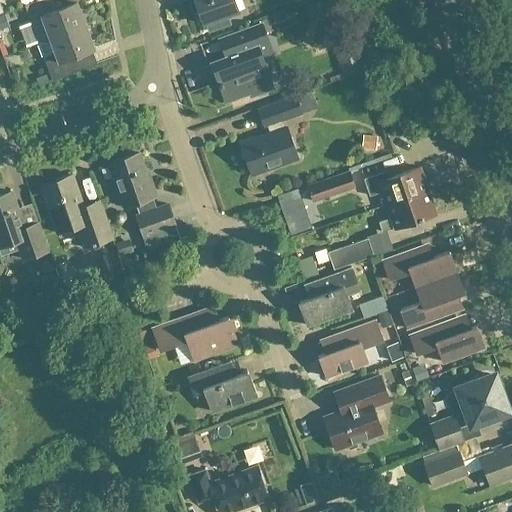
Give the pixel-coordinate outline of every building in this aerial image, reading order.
[(47,0),(39,0),(34,2),(23,6),(31,29),(37,44),(82,27),(74,4),(52,12),(47,0)] [(188,0),(193,12),(197,10),(202,24),(205,23),(208,31),(229,24),(226,16),(236,12),(231,0),(188,0)] [(338,0),(324,0),(303,8),(312,30),(345,17),(338,0)] [(273,23),(274,24),(286,21),(284,13),(271,17),(273,23)] [(256,23),(257,26),(226,37),(232,55),(212,62),(220,82),(217,83),(225,104),(246,96),(248,101),(272,92),(256,47),(267,43),(264,35),(269,33),(266,25),(269,24),(267,19),(256,23)] [(42,58),(48,75),(34,81),(38,88),(52,83),(51,81),(74,72),(69,58),(91,50),(82,27),(37,44),(42,58)] [(334,57),(342,78),(364,70),(356,49),(334,57)] [(306,93),(294,97),(256,110),(262,127),(265,126),(267,134),(239,144),(250,176),(296,159),(284,127),(283,128),(280,121),(300,114),(300,115),(312,111),(306,93)] [(376,139),(362,136),(360,151),(375,153),(376,139)] [(178,241),(173,226),(165,205),(154,209),(150,197),(154,196),(148,178),(145,179),(137,154),(106,165),(122,209),(133,205),(136,215),(133,216),(146,252),(178,241)] [(417,167),(390,177),(388,172),(363,180),(365,187),(368,197),(381,193),(385,205),(426,191),(417,167)] [(348,172),(306,187),(311,203),(353,188),(348,172)] [(38,187),(55,234),(75,227),(82,249),(109,240),(98,208),(84,213),(71,176),(38,187)] [(426,191),(385,205),(390,219),(377,223),(380,233),(392,229),(392,230),(434,215),(426,191)] [(0,195),(0,246),(14,241),(21,261),(46,252),(36,223),(22,228),(10,192),(0,195)] [(290,214),(291,226),(333,221),(331,209),(290,214)] [(326,254),(332,271),(372,258),(366,240),(326,254)] [(129,245),(117,249),(119,257),(132,252),(129,245)] [(414,288),(455,274),(447,252),(428,260),(423,246),(381,262),(388,281),(408,274),(414,288)] [(317,276),(310,258),(296,262),(303,281),(317,276)] [(68,276),(63,264),(55,267),(59,279),(68,276)] [(350,269),(334,274),(303,286),(307,298),(296,302),(305,327),(350,311),(344,296),(358,291),(350,269)] [(455,274),(414,288),(419,303),(398,311),(406,330),(448,315),(443,301),(463,294),(455,274)] [(35,291),(52,285),(50,279),(33,285),(35,291)] [(380,297),(373,299),(378,314),(386,311),(380,297)] [(196,312),(149,329),(157,351),(184,342),(191,361),(235,346),(225,318),(201,326),(196,312)] [(336,350),(316,357),(324,379),(365,364),(360,349),(381,342),(374,321),(331,337),(336,350)] [(450,321),(408,336),(415,356),(436,348),(441,364),(483,348),(475,327),(455,334),(450,321)] [(144,331),(137,334),(141,345),(148,343),(144,331)] [(385,348),(390,363),(402,358),(397,343),(385,348)] [(152,344),(143,347),(147,360),(157,357),(152,344)] [(201,392),(209,413),(254,398),(245,372),(232,376),(228,364),(185,379),(191,395),(201,392)] [(423,365),(411,370),(415,382),(427,377),(423,365)] [(465,412),(452,417),(429,426),(438,451),(462,443),(458,430),(506,412),(493,377),(457,391),(465,412)] [(387,402),(378,378),(332,394),(339,413),(321,419),(333,452),(380,435),(370,408),(387,402)] [(192,435),(161,446),(169,470),(201,458),(192,435)] [(511,445),(479,458),(490,487),(511,478),(511,479),(511,445)] [(458,452),(422,465),(431,490),(467,476),(458,452)] [(205,470),(188,476),(198,503),(214,498),(218,511),(231,511),(267,499),(256,467),(210,483),(205,470)] [(383,492),(406,484),(400,468),(377,476),(383,492)] [(366,479),(331,491),(330,490),(318,495),(322,504),(333,501),(344,496),(346,502),(370,493),(366,479)] [(309,482),(298,486),(305,507),(316,502),(309,482)]
